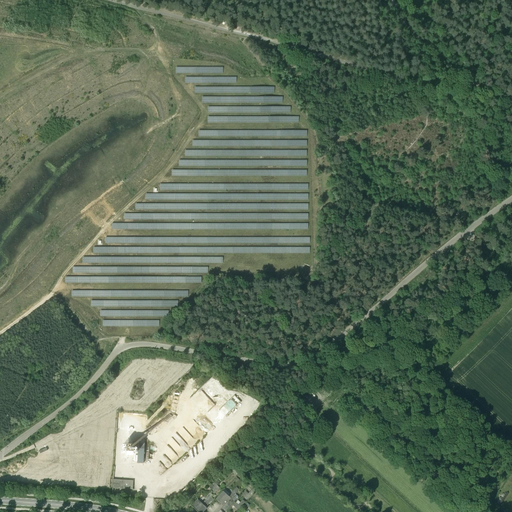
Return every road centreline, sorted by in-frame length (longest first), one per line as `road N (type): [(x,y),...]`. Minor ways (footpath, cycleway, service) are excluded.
road 1 (unclassified): [(0,455),(129,346),(267,363),(308,359),(511,196)]
road 2 (track): [(393,0),(401,19),(445,61),(511,98)]
